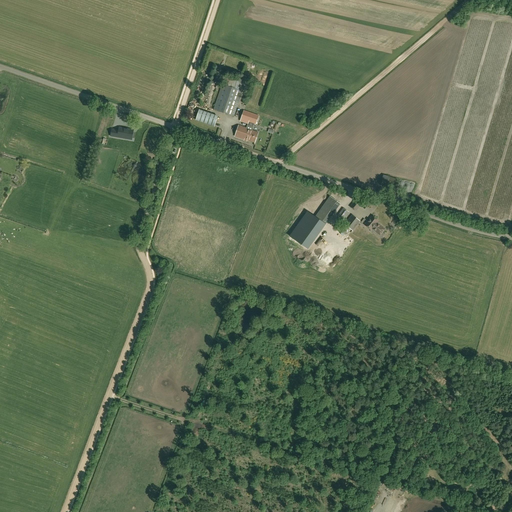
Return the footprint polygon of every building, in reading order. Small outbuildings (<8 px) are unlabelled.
[(242,91),(240,90),(243,79),(227,75),(224,85),(222,84),(214,110),(234,116),(242,91)] [(214,126),(218,117),(199,110),(196,120),(214,126)] [(255,124),(258,116),(244,111),(241,119),(241,121),(248,123),(247,128),(239,125),(235,136),(245,139),(247,140),(255,142),(258,132),(252,130),(253,128),(254,123),(255,124)] [(112,130),(111,136),(122,138),(122,136),(126,137),(126,139),(132,140),(133,131),(128,130),(128,129),(119,128),(119,131),(112,130)] [(156,144),(156,130),(147,131),(147,139),(149,139),(149,144),(156,144)] [(397,179),(384,174),(380,184),(394,189),(397,179)] [(329,197),(316,218),(326,225),(340,204),(329,197)] [(361,204),(356,200),(351,207),(353,209),(355,211),(361,204)] [(350,212),(343,208),(337,216),(344,221),(346,218),(350,212)] [(353,230),(360,221),(352,215),(345,224),(353,230)] [(365,225),(369,228),(371,230),(372,229),(380,235),(385,229),(377,223),(379,221),(372,216),(365,225)]
